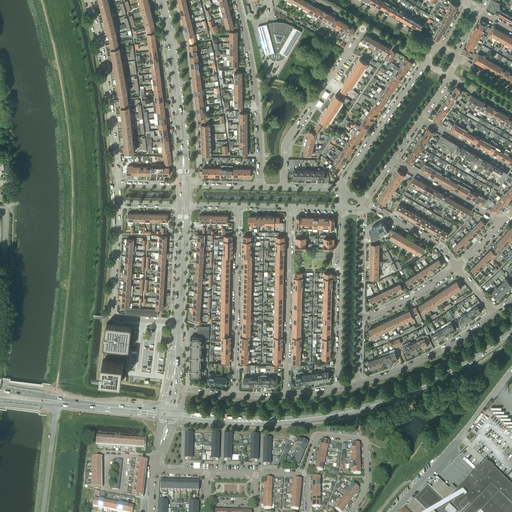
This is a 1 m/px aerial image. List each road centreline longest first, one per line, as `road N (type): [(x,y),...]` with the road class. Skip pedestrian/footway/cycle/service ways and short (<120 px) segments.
road 1 (secondary): [(511,332),(454,372),(353,411),(235,422),(168,413)]
road 2 (residential): [(233,396),(236,205)]
road 3 (residential): [(285,395),(291,206)]
road 4 (residential): [(237,0),(257,108),(259,187)]
road 5 (secondary): [(183,186),(160,0)]
road 6 (residential): [(116,185),(87,0)]
road 7 (unclassified): [(392,511),(511,369)]
road 8 (residential): [(284,188),(286,142),(363,27)]
road 9 (residential): [(342,208),(338,389)]
road 10 (residential): [(353,511),(365,492),(364,440),(318,434),(304,473)]
road 11 (residential): [(357,385),(455,343),(495,314)]
road 12 (residential): [(425,62),(341,189)]
road 13 (residential): [(392,159),(502,221)]
